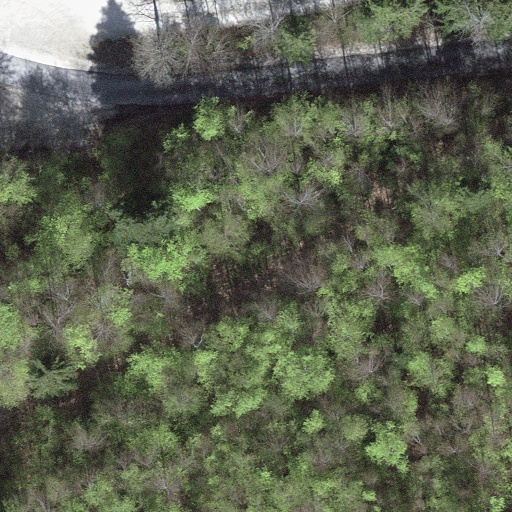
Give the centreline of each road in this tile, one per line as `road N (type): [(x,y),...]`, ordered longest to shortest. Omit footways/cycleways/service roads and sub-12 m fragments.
road 1 (unclassified): [(0,62),(77,82),(164,88),(511,51)]
road 2 (track): [(42,74),(57,46),(108,17),(237,0)]
